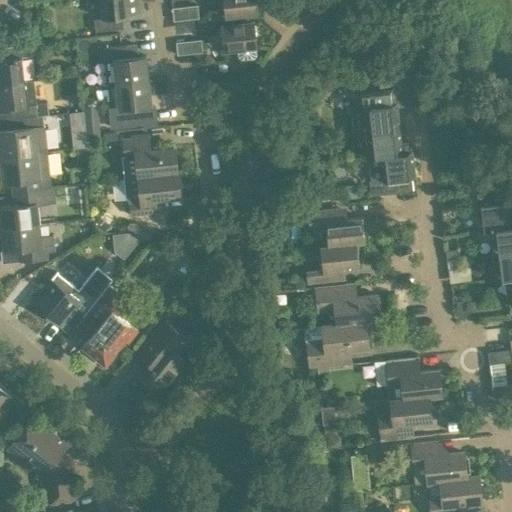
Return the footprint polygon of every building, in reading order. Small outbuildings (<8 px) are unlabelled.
[(122,16),(140,14),(137,0),(99,0),(102,18),(94,19),(95,30),(123,27),(122,16)] [(223,0),(225,14),(246,13),(256,12),(255,0),(223,0)] [(198,17),(197,5),(172,8),(173,20),(198,17)] [(247,22),(246,13),(225,14),(208,16),(209,27),(222,26),(224,49),(236,48),(237,57),(240,60),(252,58),(255,55),(254,46),(255,46),(252,21),(247,22)] [(202,52),(200,39),(175,41),(177,54),(202,52)] [(107,84),(115,83),(148,79),(145,55),(136,56),(135,43),(102,47),(107,84)] [(6,58),(0,58),(0,83),(23,81),(20,56),(30,55),(29,44),(5,46),(6,58)] [(12,118),(17,117),(48,114),(47,102),(35,103),(33,79),(23,81),(0,83),(0,108),(11,107),(12,118)] [(151,104),(148,79),(115,83),(118,107),(109,108),(111,120),(135,118),(134,106),(151,104)] [(351,134),(363,132),(394,129),(388,91),(357,95),(358,107),(356,108),(352,115),(352,119),(349,120),(351,134)] [(96,105),(83,106),(83,112),(84,123),(86,134),(99,133),(96,105)] [(84,123),(83,112),(70,113),(71,124),(84,123)] [(18,128),(0,129),(0,155),(47,151),(44,125),(55,125),(54,114),(48,115),(48,114),(17,117),(18,128)] [(367,146),(368,156),(408,151),(407,141),(396,142),(394,129),(363,132),(364,147),(367,146)] [(121,156),(123,177),(177,171),(174,146),(149,149),(148,135),(122,138),(124,155),(121,156)] [(0,156),(3,182),(23,179),(24,189),(50,187),(47,151),(0,155),(0,156)] [(411,189),(407,152),(408,151),(368,156),(369,157),(371,180),(369,181),(370,194),(382,193),(411,189)] [(179,196),(177,171),(123,177),(125,197),(129,201),(130,214),(156,212),(155,199),(179,196)] [(357,184),(346,185),(347,198),(359,197),(357,184)] [(0,228),(39,224),(37,206),(55,203),(53,186),(50,187),(24,189),(13,191),(14,204),(0,206),(0,228)] [(477,193),(478,205),(476,205),(478,216),(475,216),(477,230),(489,229),(508,226),(505,202),(504,202),(503,191),(477,193)] [(308,224),(325,222),(327,244),(356,243),(363,242),(361,217),(336,219),(334,207),(307,210),(308,224)] [(134,222),(129,223),(126,227),(143,241),(149,235),(134,222)] [(52,236),(40,238),(39,224),(0,228),(0,236),(1,236),(2,250),(18,249),(20,260),(47,257),(47,252),(55,251),(52,236)] [(511,225),(508,226),(489,229),(490,240),(488,240),(489,254),(511,250),(511,225)] [(358,265),(356,243),(327,244),(319,245),(322,268),(306,270),(307,283),(335,280),(334,268),(358,265)] [(457,248),(447,250),(448,258),(458,256),(457,248)] [(511,250),(489,254),(491,268),(494,268),(495,279),(501,278),(511,276),(511,250)] [(106,261),(101,268),(109,275),(115,268),(106,261)] [(96,266),(78,289),(56,271),(38,292),(37,291),(28,303),(39,312),(40,310),(47,315),(54,307),(65,317),(83,295),(92,302),(111,278),(96,266)] [(511,276),(501,278),(503,292),(506,291),(507,302),(511,302),(511,304),(511,276)] [(109,283),(78,322),(88,330),(80,340),(88,346),(86,349),(105,364),(124,340),(128,343),(138,329),(117,313),(128,299),(109,283)] [(318,310),(335,309),(336,323),(365,321),(379,320),(376,293),(347,297),(346,283),(316,286),(318,310)] [(163,319),(146,340),(156,348),(135,374),(159,393),(185,361),(163,344),(175,329),(163,319)] [(365,321),(336,323),(305,327),(303,330),(304,340),(307,343),(310,368),(341,364),(339,350),(368,347),(365,321)] [(511,361),(511,359),(511,349),(487,352),(489,364),(511,361)] [(385,359),(388,379),(390,399),(428,395),(441,394),(438,369),(413,372),(411,357),(385,359)] [(511,395),(511,383),(491,386),(493,397),(511,396),(511,395)] [(0,411),(11,398),(0,388),(0,411)] [(428,395),(390,399),(392,419),(379,421),(381,440),(407,437),(406,422),(413,421),(430,419),(428,395)] [(73,475),(72,460),(61,451),(66,444),(32,416),(8,447),(41,473),(44,501),(76,497),(73,475)] [(412,445),(416,483),(440,480),(465,476),(463,451),(437,454),(436,442),(412,445)] [(481,501),(478,475),(465,476),(440,480),(442,497),(430,498),(431,511),(456,511),(456,504),(481,501)] [(368,489),(367,479),(358,476),(351,477),(352,491),(368,489)] [(7,511),(9,511),(11,507),(10,503),(5,500),(1,502),(0,503),(0,510),(0,511),(2,511),(7,511)]
